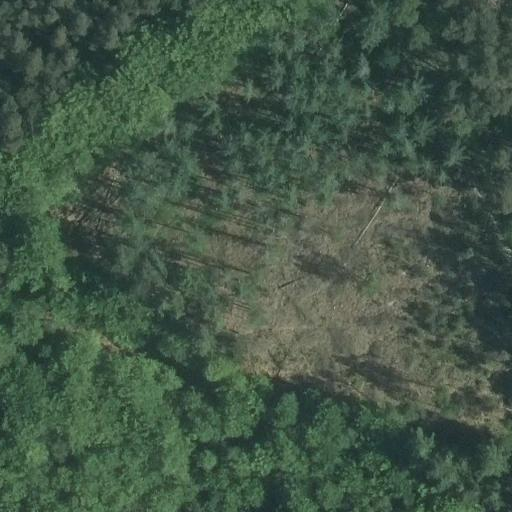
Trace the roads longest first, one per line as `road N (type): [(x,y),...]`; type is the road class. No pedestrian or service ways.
road 1 (track): [(0,183),(250,0)]
road 2 (track): [(511,258),(380,0)]
